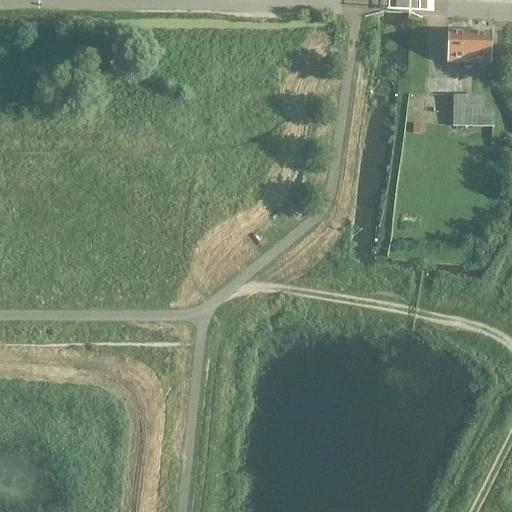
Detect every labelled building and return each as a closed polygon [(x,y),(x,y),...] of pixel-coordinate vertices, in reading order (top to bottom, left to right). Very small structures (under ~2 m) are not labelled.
[(491,65),(492,33),(448,33),(447,65),(465,65),(465,69),(472,69),(472,65),(491,65)] [(493,129),(494,112),(484,112),(484,98),(453,98),(453,129),(493,129)] [(421,136),(421,126),(413,125),(413,136),(421,136)] [(429,152),(429,141),(412,142),(412,153),(429,152)] [(428,165),(427,154),(412,155),(412,166),(428,165)]
